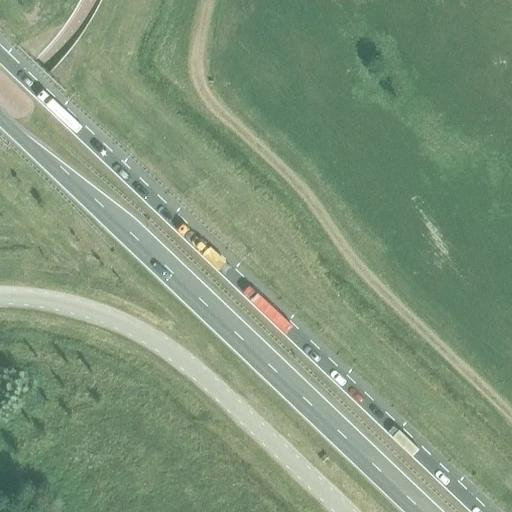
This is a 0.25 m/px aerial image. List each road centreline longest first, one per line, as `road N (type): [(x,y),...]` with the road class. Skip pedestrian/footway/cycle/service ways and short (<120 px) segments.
road 1 (primary): [(458,492),(0,55)]
road 2 (trunk): [(0,117),(420,511)]
road 3 (unclassified): [(0,296),(75,307),(137,330),(191,368),(343,511)]
